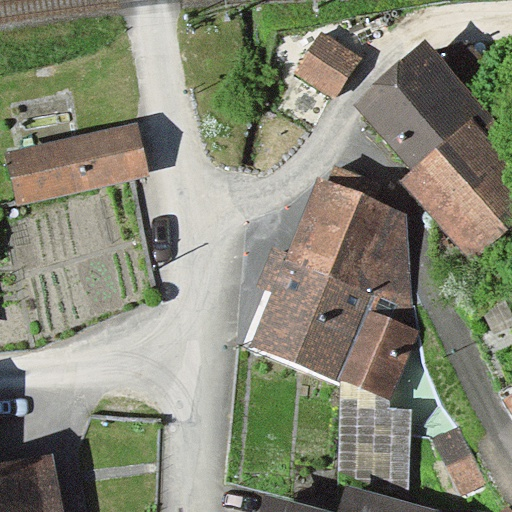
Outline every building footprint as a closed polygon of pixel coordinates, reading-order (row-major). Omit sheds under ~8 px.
[(319,31),(293,72),(328,96),(355,54),(319,31)] [(495,116),(436,50),(367,112),(419,169),(409,178),(465,241),(473,250),(511,214),(511,161),(481,128),(495,116)] [(135,168),(127,131),(10,157),(18,194),(135,168)] [(393,218),(320,185),(255,338),(379,388),(405,306),(393,218)] [(455,427),(435,437),(464,494),(484,484),(455,427)] [(54,511),(45,462),(0,470),(0,511),(54,511)] [(345,511),(279,511),(268,509),(266,511),(392,511),(349,500),(345,511)]
